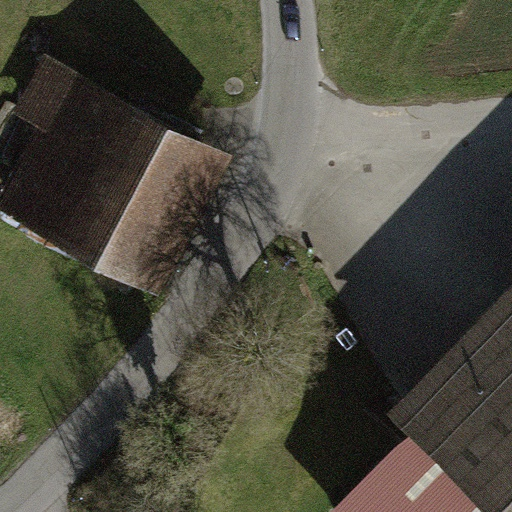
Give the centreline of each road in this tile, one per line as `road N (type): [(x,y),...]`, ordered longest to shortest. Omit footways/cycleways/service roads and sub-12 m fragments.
road 1 (tertiary): [(4,511),(189,323),(269,191),(293,115),(290,0)]
road 2 (track): [(511,110),(293,115)]
